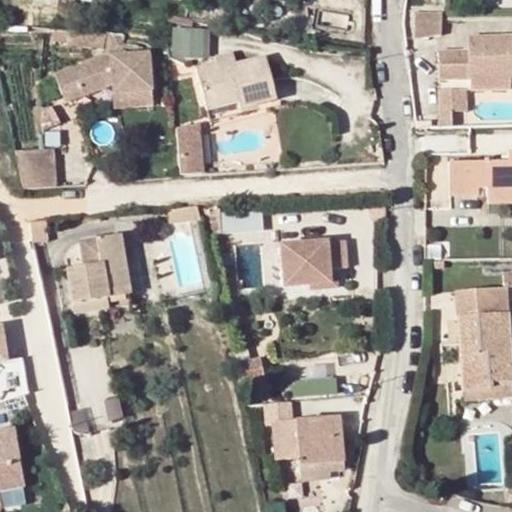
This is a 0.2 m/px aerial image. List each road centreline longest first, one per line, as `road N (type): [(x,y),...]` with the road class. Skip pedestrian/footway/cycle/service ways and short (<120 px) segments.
road 1 (residential): [(13,207),(404,173)]
road 2 (residential): [(371,496),(394,376),(409,217),(404,173)]
road 3 (residential): [(404,173),(391,0)]
